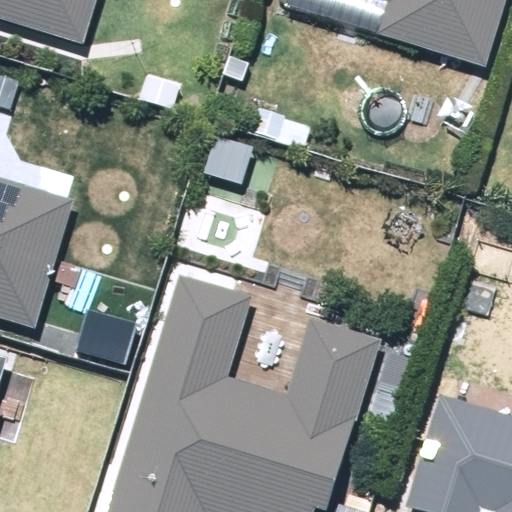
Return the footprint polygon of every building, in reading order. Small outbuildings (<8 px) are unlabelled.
[(96,0),(0,0),(0,14),(85,40),(96,0)] [(492,66),(511,0),(373,0),(365,28),(492,66)] [(77,196),(0,170),(0,315),(34,326),(77,196)] [(182,271),(113,511),(329,511),(382,328),(316,309),(292,391),(231,373),(255,291),(182,271)] [(511,511),(511,412),(438,391),(404,508),(416,511),(511,511)]
